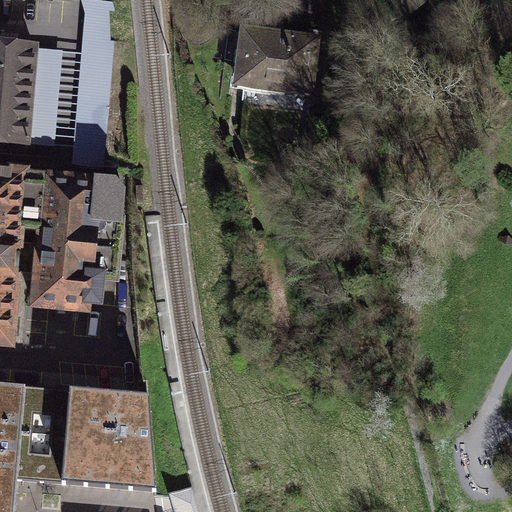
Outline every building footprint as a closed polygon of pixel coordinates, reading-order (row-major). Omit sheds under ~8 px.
[(318,43),(229,32),(227,61),(242,62),(240,83),(248,85),(246,101),(262,102),(262,92),(293,95),(294,91),(309,92),(318,43)] [(34,52),(0,48),(0,142),(27,144),(34,52)] [(32,131),(31,144),(55,147),(56,134),(32,131)] [(36,272),(31,305),(110,312),(122,185),(0,173),(0,342),(9,343),(13,274),(36,272)] [(144,354),(92,348),(88,377),(140,383),(144,354)] [(150,400),(0,388),(0,511),(13,511),(17,482),(156,494),(150,400)] [(169,502),(172,511),(197,511),(191,491),(169,502)]
